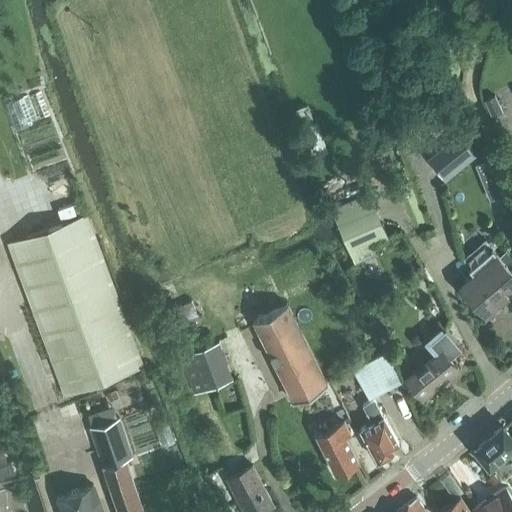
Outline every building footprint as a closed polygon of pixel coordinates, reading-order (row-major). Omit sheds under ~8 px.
[(484,97),(492,114),(501,110),(494,93),(484,97)] [(308,104),(295,109),(300,121),(312,116),(308,104)] [(311,118),(303,121),(315,154),(323,151),(311,118)] [(449,121),(440,128),(447,138),(456,131),(449,121)] [(460,134),(430,158),(446,178),(475,154),(460,134)] [(488,158),(476,164),(481,175),(493,170),(488,158)] [(355,261),(373,254),(368,244),(389,235),(370,191),(331,207),(355,261)] [(73,203),(58,209),(62,218),(76,212),(76,211),(73,203)] [(10,241),(66,392),(143,363),(87,213),(10,241)] [(511,270),(498,254),(463,284),(486,312),(511,289),(511,270)] [(171,329),(199,318),(192,301),(164,313),(171,329)] [(254,318),(294,398),(326,382),(286,302),(254,318)] [(407,376),(422,394),(457,365),(449,355),(461,345),(445,325),(430,339),(438,349),(407,376)] [(181,351),(195,389),(233,375),(219,337),(181,351)] [(404,379),(386,347),(354,366),(370,394),(400,377),(402,380),(404,379)] [(117,390),(109,393),(111,400),(120,396),(119,395),(117,390)] [(391,445),(399,441),(374,396),(362,403),(372,419),(360,426),(378,458),(393,449),(391,445)] [(143,511),(125,455),(132,453),(120,415),(90,425),(120,511),(143,511)] [(320,430),(316,432),(336,472),(359,460),(346,434),(350,431),(344,418),(326,427),(324,422),(318,425),(320,430)] [(511,435),(503,424),(477,446),(489,461),(490,460),(504,477),(511,470),(511,435)] [(4,449),(0,450),(0,474),(16,471),(12,460),(8,461),(4,449)] [(228,476),(247,511),(257,511),(273,504),(253,464),(228,476)] [(493,472),(489,476),(495,482),(499,479),(493,472)] [(103,511),(92,482),(57,494),(62,511),(103,511)] [(511,511),(511,493),(506,484),(477,504),(481,511),(511,511)] [(428,511),(417,494),(392,511),(428,511)] [(481,511),(477,504),(470,509),(460,494),(439,509),(441,511),(481,511)]
